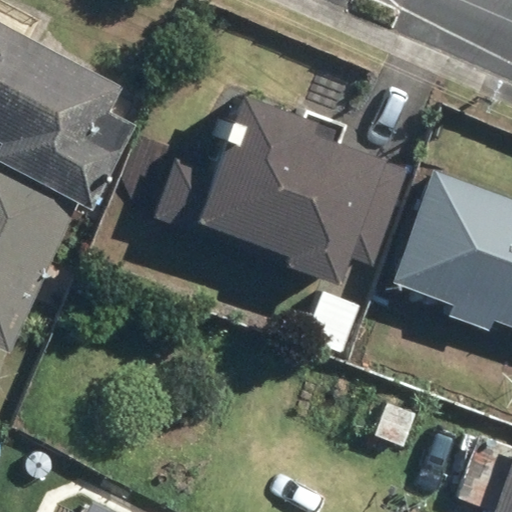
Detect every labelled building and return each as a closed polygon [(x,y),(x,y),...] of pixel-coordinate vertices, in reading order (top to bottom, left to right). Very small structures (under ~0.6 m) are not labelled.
[(0,21),(0,162),(83,206),(127,122),(101,108),(115,81),(0,21)] [(166,158),(145,217),(327,281),(338,252),(367,262),(401,164),(299,129),(304,116),(230,90),(202,171),(166,158)] [(511,198),(426,166),(384,276),(511,324),(511,198)] [(0,348),(6,351),(71,204),(0,172),(0,348)] [(313,287),(296,334),(336,349),(354,302),(313,287)] [(486,506),(484,511),(511,511),(511,439),(511,443),(476,431),(453,494),(486,506)] [(91,511),(114,511),(96,503),(91,511)]
